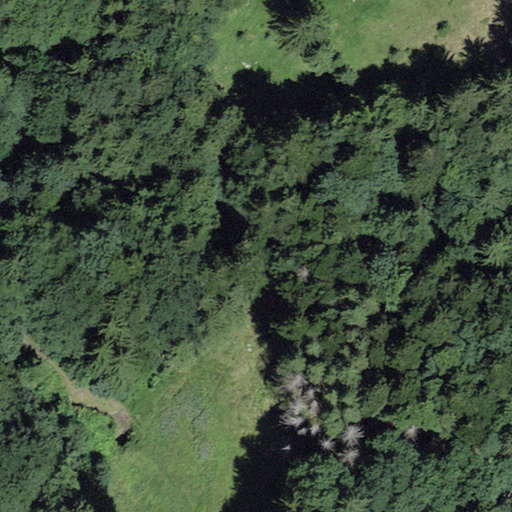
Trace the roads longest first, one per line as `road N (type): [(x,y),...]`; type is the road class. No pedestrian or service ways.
road 1 (track): [(0,314),(43,419),(56,511)]
road 2 (track): [(94,0),(0,162)]
